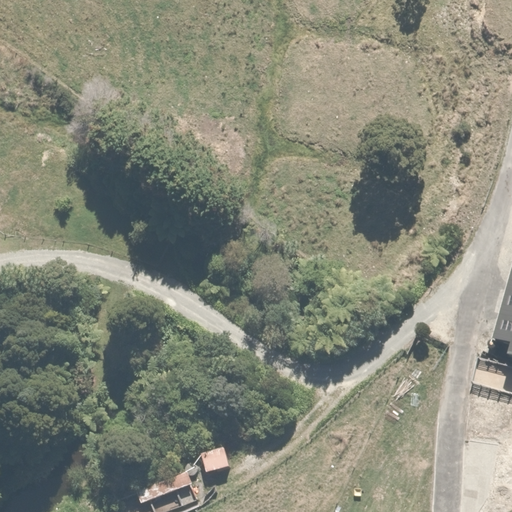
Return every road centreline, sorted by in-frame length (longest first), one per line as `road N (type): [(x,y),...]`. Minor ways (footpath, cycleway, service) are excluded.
road 1 (unknown): [(0,264),(73,257),(158,276),(296,365),(328,370),(355,364),(421,315),(478,290)]
road 2 (residential): [(511,173),(478,290)]
